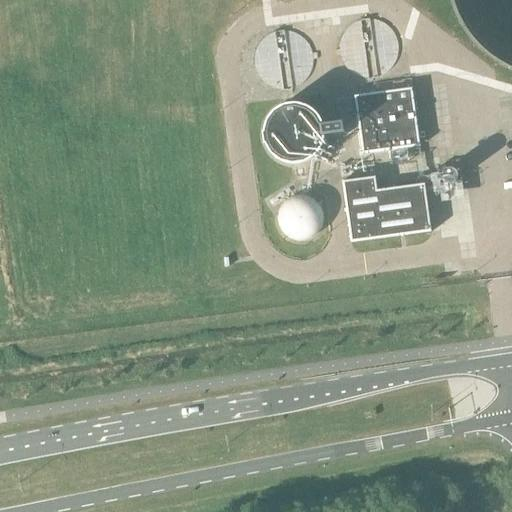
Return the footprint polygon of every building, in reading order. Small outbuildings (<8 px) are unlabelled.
[(398,44),(397,41),(396,39),(395,36),(393,32),(392,31),(390,28),(388,27),(386,25),(384,24),(381,22),(377,21),(376,20),(372,19),(370,19),(368,19),(365,19),(361,20),(359,21),(356,22),(353,24),(351,25),(348,27),(347,28),(346,30),(344,33),(342,36),(341,37),(340,41),(339,43),(339,46),(339,50),(335,50),(335,56),(340,56),(341,59),(341,61),(343,64),(344,66),(347,69),(348,70),(351,73),(352,74),(355,76),(357,76),(361,78),(362,78),(366,78),(368,79),(371,78),(371,79),(374,79),(374,78),(377,77),(381,76),(383,75),(386,73),(387,72),(390,70),(392,67),(394,64),(396,60),(396,59),(397,57),(397,55),(398,52),(398,48),(398,46),(398,44)] [(281,90),(285,90),(285,91),(290,90),(290,89),(294,88),(297,87),(299,86),(302,84),(304,81),(306,80),(307,78),(309,75),(311,72),(311,70),(312,67),(313,65),(313,63),(313,60),(317,59),(316,53),(312,54),(311,50),(309,47),(308,45),(306,42),(305,41),(304,39),(301,37),(298,35),(295,33),(291,32),(288,31),(284,31),(279,31),(275,32),(272,33),(268,35),(267,36),(264,38),(261,41),(260,42),(258,45),(256,49),(255,52),(254,54),(254,56),(254,59),(254,63),(254,67),(255,68),(255,70),(256,72),(257,75),(259,78),(261,80),(263,82),(266,85),(269,87),(272,88),(274,89),(278,90),(281,90)] [(362,154),(387,151),(420,146),(411,79),(373,84),(374,93),(354,96),(362,154)] [(350,98),(336,100),(338,111),(335,112),(335,114),(352,112),(350,98)] [(273,157),(275,158),(276,159),(279,161),(283,162),(286,164),(290,164),(292,164),(296,164),(298,164),(301,163),(305,162),(308,161),(312,159),(313,157),(314,156),(317,153),(319,150),(320,149),(321,147),(322,143),(323,142),(323,140),(324,138),(324,136),(344,133),(343,121),(322,124),(321,120),(319,117),(318,116),(315,113),(312,110),(309,108),(307,107),(304,106),(302,105),(299,104),(295,104),(293,104),(289,104),(285,105),(282,106),(280,107),(277,109),(274,111),(273,112),(271,114),(270,115),(269,117),(268,118),(267,120),(265,123),(264,127),(263,131),(263,132),(262,133),(264,144),(265,144),(266,146),(267,149),(269,152),(270,153),(272,156),(273,157)] [(431,232),(425,184),(377,191),(375,177),(342,182),(350,243),(431,232)] [(318,235),(320,232),(321,230),(322,228),(323,225),(324,223),(324,220),(324,218),(324,216),(323,211),(323,210),(322,207),(320,205),(318,203),(316,200),(314,199),(311,197),(310,197),(306,195),(303,195),(300,195),(297,195),(294,196),(292,197),(290,197),(288,199),(285,200),(283,203),(282,204),(281,206),(280,207),(279,209),(278,211),(278,214),(277,217),(277,218),(277,221),(278,223),(278,226),(279,227),(280,230),(282,232),(284,235),(285,236),(286,237),(288,238),(291,240),(292,240),(296,242),(299,242),(304,242),(305,242),(308,241),(309,240),(312,239),(314,238),(316,237),(318,235)]
